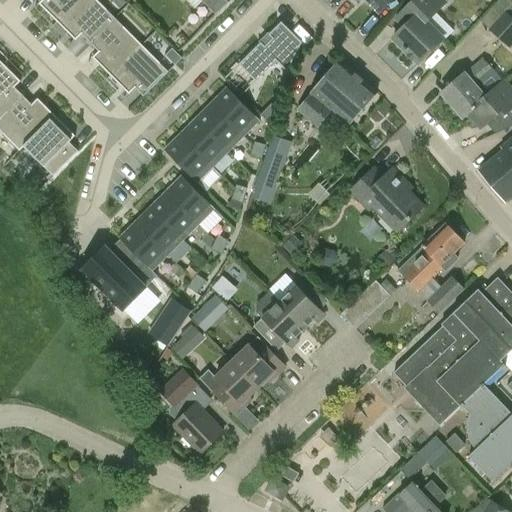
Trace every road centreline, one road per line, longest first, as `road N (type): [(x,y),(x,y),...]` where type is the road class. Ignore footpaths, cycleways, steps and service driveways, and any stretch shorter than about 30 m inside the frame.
road 1 (residential): [(511,235),(391,90),(299,0)]
road 2 (residential): [(207,499),(43,424),(0,421)]
road 3 (residential): [(126,140),(267,0)]
road 4 (residential): [(207,499),(345,363)]
road 5 (residential): [(126,140),(0,12)]
